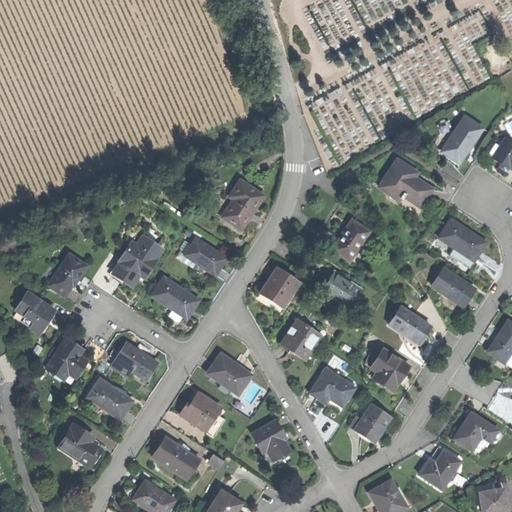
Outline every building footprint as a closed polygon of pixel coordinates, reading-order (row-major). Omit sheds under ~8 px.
[(463,116),(440,151),(456,161),(462,153),(468,143),(470,145),(481,128),(463,116)] [(436,124),(439,133),(451,130),(448,120),(436,124)] [(510,167),(511,168),(511,145),(504,140),(493,158),(501,163),(502,162),(510,167)] [(403,196),(420,207),(425,198),(431,189),(413,177),(415,173),(395,160),(378,188),(398,200),(399,198),(401,199),(403,196)] [(221,216),(241,229),(251,214),(263,197),(240,181),(229,196),(233,199),(221,216)] [(331,249),(350,261),(369,231),(350,219),(340,235),(331,249)] [(455,246),(474,259),(484,243),(468,232),(450,220),(438,238),(453,248),(455,246)] [(121,278),(132,286),(140,274),(145,277),(157,258),(156,257),(162,248),(143,235),(137,245),(132,241),(120,260),(121,261),(113,273),(121,278)] [(184,255),(215,275),(220,267),(226,258),(195,238),(184,255)] [(49,285),(65,295),(71,286),(75,280),(77,281),(87,265),(69,253),(49,285)] [(261,293),(282,307),(298,281),(277,268),(268,281),(261,293)] [(431,286),(462,306),(467,298),(473,288),(442,269),(431,286)] [(317,289),(350,309),(352,305),(351,304),(361,289),(331,270),(328,275),(326,279),(324,278),(317,289)] [(164,277),(151,295),(167,306),(169,304),(174,307),(184,314),(185,315),(188,310),(190,307),(193,309),(198,301),(164,277)] [(48,319),(54,310),(27,292),(16,309),(26,316),(22,321),(40,333),(48,319)] [(405,333),(419,342),(424,334),(430,326),(400,306),(388,324),(404,335),(405,333)] [(178,322),(184,314),(174,307),(172,309),(168,316),(178,322)] [(293,351),(305,359),(321,335),(299,321),(293,330),(291,329),(281,344),(293,351)] [(496,337),(487,351),(504,362),(511,348),(511,324),(507,321),(496,337)] [(0,355),(12,349),(3,331),(0,332),(0,355)] [(65,338),(47,368),(65,379),(69,372),(77,376),(87,359),(80,354),(83,349),(74,343),(65,338)] [(128,366),(145,378),(151,370),(156,363),(126,342),(115,358),(128,366)] [(373,378),(393,391),(402,376),(409,365),(383,349),(371,368),(377,372),(373,378)] [(208,373),(239,394),(253,375),(236,364),(222,353),(208,373)] [(124,372),(128,366),(115,358),(114,357),(110,363),(124,372)] [(325,367),(309,392),(316,397),(325,402),(329,397),(342,405),(355,387),(325,367)] [(100,379),(88,397),(118,416),(123,408),(126,410),(129,406),(133,400),(100,379)] [(181,413),(206,430),(221,407),(199,393),(194,399),(191,397),(186,405),(181,413)] [(350,427),(373,442),(382,429),(390,417),(371,405),(361,420),(356,417),(350,427)] [(458,428),(451,440),(470,451),(471,450),(475,452),(479,446),(482,448),(486,441),(488,443),(495,431),(467,414),(458,428)] [(276,421),(252,434),(263,453),(267,450),(273,461),(290,451),(284,440),(286,439),(282,431),(276,421)] [(60,445),(90,465),(96,456),(102,448),(92,441),(94,437),(75,423),(60,445)] [(154,456),(188,479),(202,459),(167,436),(160,447),(154,456)] [(418,475),(440,490),(459,462),(441,450),(435,459),(430,456),(425,465),(418,475)] [(133,499),(152,511),(167,511),(176,500),(146,480),(139,490),(133,499)] [(388,482),(366,494),(371,503),(373,501),(377,508),(375,510),(376,511),(401,511),(405,510),(388,482)] [(473,494),(477,494),(490,492),(488,483),(472,486),(473,494)] [(479,504),(480,511),(491,511),(505,510),(501,490),(494,491),(490,492),(477,494),(479,504)] [(233,511),(239,504),(218,491),(204,511),(233,511)]
